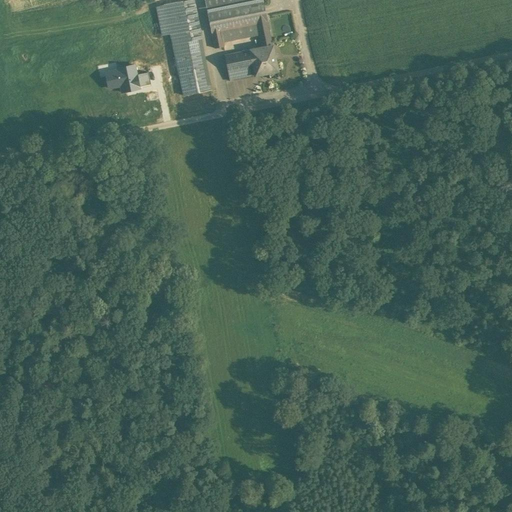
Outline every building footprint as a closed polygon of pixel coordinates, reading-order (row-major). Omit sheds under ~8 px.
[(193,0),(186,0),(165,4),(184,95),(211,90),(193,0)] [(204,0),(207,12),(263,1),(262,0),(204,0)] [(263,1),(207,12),(211,32),(220,30),(256,23),(267,21),(263,1)] [(267,21),(256,23),(261,47),(272,45),(267,21)] [(220,30),(211,32),(214,48),(224,46),(220,30)] [(261,47),(250,50),(255,75),(278,71),(272,45),(261,47)] [(250,50),(224,55),(228,73),(224,74),(225,81),(255,75),(250,50)] [(134,61),(100,67),(104,90),(118,87),(119,92),(140,89),(134,61)]
